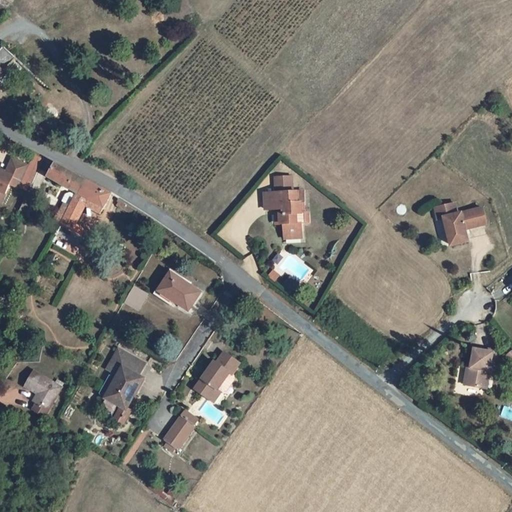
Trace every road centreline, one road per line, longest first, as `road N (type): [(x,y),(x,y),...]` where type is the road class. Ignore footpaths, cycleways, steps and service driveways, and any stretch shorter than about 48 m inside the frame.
road 1 (unclassified): [(241,278),(511,485)]
road 2 (unclassified): [(0,127),(97,173),(241,278)]
road 3 (unknown): [(385,388),(485,296)]
road 4 (residential): [(168,387),(241,278)]
